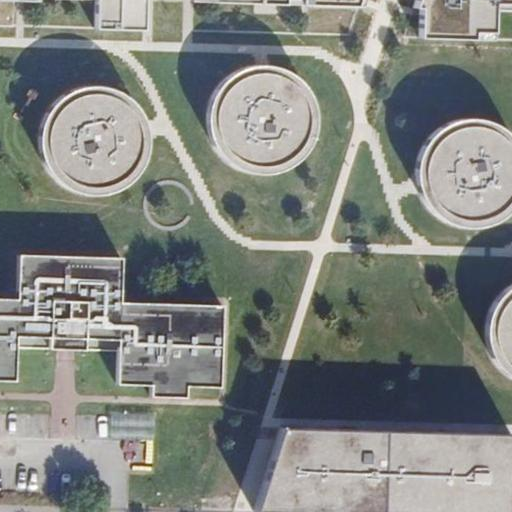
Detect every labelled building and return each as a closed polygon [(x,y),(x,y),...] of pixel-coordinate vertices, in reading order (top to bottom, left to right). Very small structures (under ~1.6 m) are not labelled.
[(143,0),(93,0),(93,30),(143,32),(143,0)] [(511,0),(415,0),(404,39),(486,41),(487,13),(511,13),(511,0)] [(243,173),(254,176),(264,176),(275,175),(286,171),(295,165),(302,158),(309,149),(313,139),(315,128),(315,117),(314,107),(309,97),(304,88),(295,79),(286,74),(270,68),(260,68),(250,69),(239,72),(229,78),(220,86),(215,94),(210,103),(207,114),(207,124),(208,135),(212,145),(218,155),(225,163),(234,169),(243,173)] [(39,143),(41,157),(48,170),(58,181),(71,189),(85,193),(100,193),(114,189),(127,182),(137,171),(144,158),(147,143),(146,129),(141,115),(133,103),(121,93),(108,87),(93,85),(78,87),(65,93),(53,102),(45,114),(40,128),(39,143)] [(489,221),(501,215),(511,205),(511,203),(511,138),(506,131),(495,123),(482,118),(469,117),(455,118),(442,124),(431,132),(423,142),(417,154),(415,168),(416,181),(420,194),(427,206),(437,215),(449,222),(462,225),(476,225),(489,221)] [(0,381),(0,385),(9,385),(10,351),(64,352),(111,354),(111,388),(120,388),(120,385),(137,385),(138,389),(145,389),(144,400),(153,400),(153,397),(171,398),(171,401),(180,401),(180,390),(187,390),(187,387),(201,387),(205,387),(205,391),(214,391),(216,309),(207,308),(207,312),(190,311),(190,308),(173,307),(173,311),(156,310),(156,307),(140,307),(140,310),(122,309),(122,306),(113,306),(115,261),(107,261),(107,265),(89,264),(89,261),(73,260),(73,264),(55,263),(55,260),(39,259),(39,263),(21,262),(21,259),(12,259),(11,303),(2,303),(2,306),(0,305),(0,381)] [(507,374),(511,376),(511,282),(510,284),(502,290),(495,297),(490,306),(487,315),(485,324),(484,334),(486,343),(489,352),(494,361),(500,368),(507,374)] [(395,431),(281,428),(254,511),(508,511),(511,435),(395,431)]
